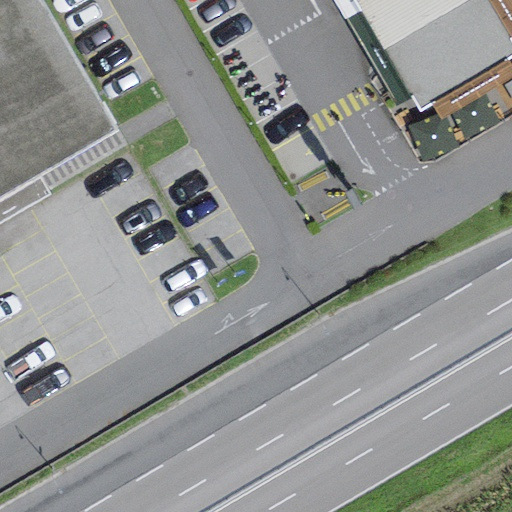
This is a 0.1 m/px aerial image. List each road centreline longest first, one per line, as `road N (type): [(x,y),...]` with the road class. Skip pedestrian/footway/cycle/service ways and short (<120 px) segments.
road 1 (primary): [(511,297),(144,511)]
road 2 (primary): [(267,511),(511,367)]
